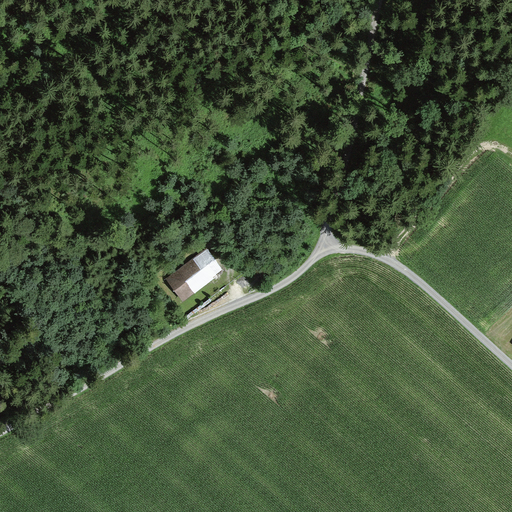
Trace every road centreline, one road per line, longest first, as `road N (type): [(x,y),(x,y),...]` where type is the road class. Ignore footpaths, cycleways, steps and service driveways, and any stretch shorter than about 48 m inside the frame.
road 1 (track): [(0,434),(176,334),(283,287),(330,250)]
road 2 (track): [(330,250),(378,0)]
road 3 (track): [(330,250),(370,253),(404,268),(511,363)]
road 4 (track): [(383,259),(476,153),(498,146),(511,154)]
